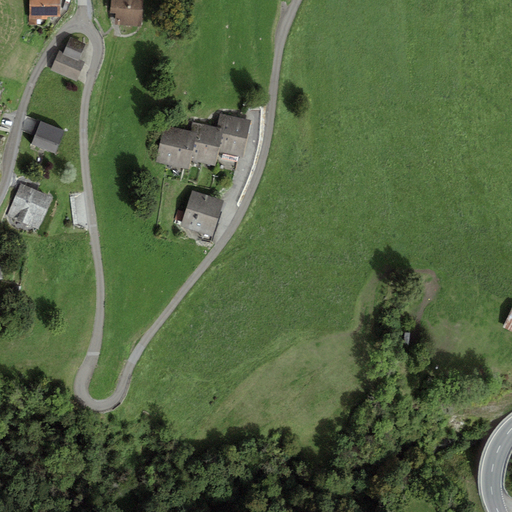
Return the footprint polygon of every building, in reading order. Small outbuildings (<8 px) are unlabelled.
[(29,0),(29,25),(37,25),(37,19),(46,19),(46,16),(59,16),(59,0),(29,0)] [(142,0),(111,0),(110,13),(117,14),(115,25),(140,27),(142,0)] [(86,44),(71,38),(64,53),(79,60),(86,44)] [(79,60),(64,53),(59,51),(50,70),(76,81),(84,62),(79,60)] [(251,121),(220,114),(217,127),(224,129),(219,152),(242,158),(251,121)] [(217,127),(192,121),(190,131),(198,133),(191,160),(215,166),(219,152),(224,129),(217,127)] [(64,131),(41,122),(35,136),(32,145),(55,154),(64,131)] [(190,131),(165,125),(156,162),(189,170),(191,160),(198,133),(190,131)] [(52,197),(21,184),(7,216),(39,229),(49,205),(52,197)] [(223,201),(192,192),(181,227),(212,237),(223,201)] [(7,291),(3,305),(12,307),(15,293),(7,291)] [(511,310),(503,328),(511,331),(511,310)]
